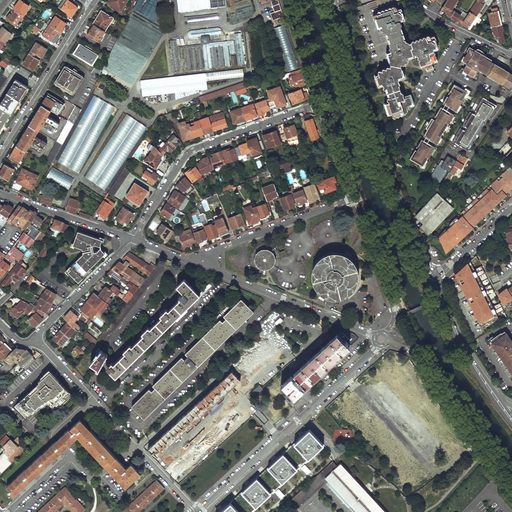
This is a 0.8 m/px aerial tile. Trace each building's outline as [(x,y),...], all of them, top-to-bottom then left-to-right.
[(29,6),(21,0),(20,0),(14,9),(23,16),(26,18),(27,17),(24,15),(27,11),(26,10),(29,6)] [(77,6),(67,0),(63,0),(58,7),(72,16),(76,11),(77,9),(77,8),(77,6)] [(126,0),(109,0),(109,2),(121,9),(126,0)] [(134,0),(128,13),(130,14),(136,0),(134,0)] [(149,17),(158,0),(137,0),(133,8),(149,17)] [(226,6),(225,0),(177,0),(179,12),(226,6)] [(284,17),(278,0),(261,0),(262,2),(267,0),(271,0),(275,12),(271,13),(273,20),(284,17)] [(451,17),(455,11),(452,9),(457,1),(455,0),(447,0),(441,9),(447,13),(446,14),(451,17)] [(482,0),(477,0),(469,11),(476,16),(483,5),(480,4),(482,0)] [(436,38),(434,34),(432,35),(429,34),(428,36),(425,35),(424,37),(421,36),(420,38),(418,38),(417,40),(414,39),(413,41),(409,42),(405,41),(405,39),(403,39),(399,28),(401,27),(400,24),(401,23),(400,22),(399,18),(402,17),(399,11),(397,11),(396,7),(392,6),(391,8),(389,7),(387,9),(385,8),(384,10),(382,9),(381,12),(378,11),(378,13),(373,15),(374,20),(378,19),(379,24),(383,23),(384,27),(383,29),(386,30),(385,32),(389,46),(391,47),(389,49),(391,50),(392,53),(389,54),(392,61),(390,62),(391,64),(390,67),(387,66),(386,69),(383,68),(382,71),(379,70),(378,73),(379,76),(376,77),(379,83),(382,82),(383,86),(382,88),(385,88),(387,97),(387,99),(389,100),(390,104),(387,105),(389,112),(391,112),(392,116),(395,117),(396,114),(399,115),(400,113),(403,114),(403,112),(405,113),(407,108),(411,107),(409,102),(411,102),(409,95),(404,96),(403,94),(404,93),(401,92),(397,80),(399,77),(397,77),(396,71),(402,69),(401,64),(402,63),(401,60),(401,58),(405,59),(405,56),(407,57),(408,54),(407,53),(406,51),(416,48),(418,53),(417,56),(419,57),(418,59),(418,61),(419,61),(420,63),(424,61),(426,65),(432,64),(431,62),(432,60),(432,59),(436,58),(435,57),(436,56),(435,53),(434,53),(435,50),(433,50),(432,47),(435,46),(433,39),(436,38)] [(499,43),(504,42),(501,30),(503,30),(497,8),(491,9),(492,13),(488,13),(494,37),(498,37),(499,43)] [(23,16),(14,9),(12,11),(14,12),(12,15),(10,13),(7,18),(16,25),(20,19),(21,20),(23,16)] [(114,18),(102,10),(98,17),(99,17),(95,24),(105,31),(114,18)] [(460,26),(466,16),(463,14),(462,16),(455,11),(451,17),(454,19),(456,20),(455,22),(460,26)] [(466,28),(467,29),(476,16),(469,11),(466,16),(460,26),(466,28)] [(218,21),(218,13),(187,17),(188,24),(218,21)] [(65,23),(55,17),(49,25),(60,33),(63,29),(62,28),(64,24),(65,23)] [(95,24),(94,24),(87,34),(99,41),(105,31),(95,24)] [(41,29),(34,25),(30,32),(34,34),(36,35),(38,32),(41,29)] [(60,33),(49,25),(45,32),(43,31),(40,34),(51,41),(54,36),(57,38),(60,33)] [(285,25),(273,29),(288,72),(300,68),(285,25)] [(202,43),(179,45),(180,58),(184,58),(184,49),(185,49),(188,70),(192,70),(189,48),(191,48),(194,69),(198,69),(195,48),(198,48),(200,69),(204,69),(201,47),(203,47),(206,68),(212,68),(210,46),(212,46),(214,67),(218,67),(216,45),(218,45),(221,66),(224,66),(222,45),(224,45),(227,66),(231,65),(228,44),(230,44),(232,52),(235,52),(234,39),(210,42),(209,34),(218,33),(220,32),(221,31),(221,29),(220,28),(218,26),(216,26),(191,29),(189,30),(188,31),(188,33),(188,34),(189,35),(191,36),(193,36),(201,35),(202,43)] [(0,30),(0,38),(5,43),(8,39),(9,40),(10,39),(9,38),(12,34),(3,27),(0,30)] [(244,64),(241,32),(234,33),(237,65),(244,64)] [(180,71),(176,39),(171,40),(174,72),(180,71)] [(47,49),(37,42),(31,50),(42,57),(47,49)] [(98,55),(80,43),(73,53),(92,65),(98,55)] [(488,74),(494,63),(490,61),(491,59),(475,49),(474,51),(470,49),(464,60),(468,62),(462,71),(473,77),(478,68),(488,74)] [(42,57),(31,50),(23,63),(33,70),(42,57)] [(11,60),(6,56),(2,60),(8,65),(11,60)] [(17,63),(11,60),(8,65),(6,68),(1,75),(0,76),(0,88),(6,79),(17,63)] [(502,65),(495,61),(494,63),(488,74),(487,75),(497,80),(501,83),(508,73),(503,70),(505,66),(502,65)] [(66,66),(54,84),(56,85),(63,74),(64,72),(67,67),(66,66)] [(102,70),(96,66),(92,73),(98,77),(102,70)] [(72,70),(67,67),(64,72),(66,73),(64,75),(63,74),(56,85),(61,88),(65,91),(72,95),(83,76),(77,72),(72,70)] [(304,77),(301,69),(290,72),(292,76),(296,88),(304,85),(302,78),(304,77)] [(242,70),(205,74),(206,82),(243,78),(242,70)] [(511,74),(508,73),(501,83),(504,85),(503,88),(506,90),(511,79),(511,74)] [(39,78),(34,74),(31,80),(36,83),(39,78)] [(205,74),(141,81),(143,97),(207,90),(206,82),(205,74)] [(73,95),(84,77),(83,76),(72,95),(73,95)] [(27,87),(15,79),(13,83),(7,92),(19,100),(20,99),(22,95),(21,94),(22,91),(24,92),(26,88),(27,87)] [(245,87),(243,82),(199,97),(201,102),(245,87)] [(464,90),(454,84),(442,104),(457,113),(461,106),(459,105),(463,97),(466,99),(470,91),(465,88),(464,90)] [(270,98),(266,99),(270,108),(277,106),(280,104),(281,106),(286,104),(280,86),(267,91),(270,98)] [(302,94),(300,89),(289,93),(292,102),(299,100),(299,101),(307,98),(307,97),(305,92),(302,94)] [(19,100),(7,92),(0,103),(0,105),(11,113),(12,112),(14,108),(13,107),(15,104),(16,105),(19,101),(19,100)] [(64,103),(49,93),(42,104),(51,110),(58,114),(64,103)] [(116,107),(94,95),(57,161),(79,173),(116,107)] [(497,107),(480,96),(472,109),(476,112),(475,115),(470,112),(462,126),(466,128),(465,131),(460,129),(452,141),(468,152),(486,122),(485,122),(487,119),(489,120),(493,112),(497,107)] [(270,108),(266,99),(255,103),(259,115),(264,113),(263,111),(270,109),(270,108)] [(20,102),(19,101),(16,105),(14,108),(12,112),(13,113),(20,102)] [(51,110),(42,104),(37,112),(39,113),(35,119),(33,118),(31,122),(40,128),(42,125),(54,132),(59,123),(48,116),(51,110)] [(257,116),(253,104),(241,108),(245,120),(257,116)] [(11,113),(0,105),(0,130),(1,129),(0,128),(0,126),(1,125),(3,126),(11,113)] [(81,109),(76,106),(68,120),(68,121),(73,124),(81,109)] [(456,116),(440,107),(433,119),(431,118),(429,122),(426,121),(424,125),(426,126),(425,128),(427,129),(423,136),(438,145),(442,138),(440,137),(443,131),(446,132),(449,126),(447,124),(448,122),(451,124),(456,116)] [(245,120),(241,108),(230,111),(234,123),(245,120)] [(227,126),(223,112),(209,117),(213,130),(227,126)] [(0,134),(12,114),(11,113),(3,126),(1,129),(0,130),(0,134)] [(147,128),(127,114),(84,177),(105,190),(147,128)] [(213,130),(209,117),(201,120),(199,120),(203,133),(213,130)] [(319,138),(312,118),(304,121),(311,140),(319,138)] [(325,140),(317,118),(315,119),(319,132),(321,137),(319,138),(320,142),(325,140)] [(199,120),(189,123),(193,137),(203,133),(199,120)] [(73,124),(68,121),(56,141),(62,145),(73,124)] [(193,137),(189,123),(185,125),(184,121),(178,123),(180,131),(182,130),(186,139),(193,137)] [(40,128),(31,122),(29,125),(39,130),(40,128)] [(298,134),(295,124),(284,128),(287,138),(298,134)] [(29,125),(27,128),(37,133),(39,130),(29,125)] [(37,133),(27,128),(25,131),(27,133),(23,139),(21,138),(17,145),(26,151),(30,145),(41,152),(47,143),(35,136),(37,133)] [(280,142),(277,134),(274,135),(273,132),(263,135),(268,147),(280,142)] [(174,134),(168,141),(175,148),(178,144),(175,141),(176,140),(178,138),(174,134)] [(253,138),(247,141),(247,142),(250,151),(252,155),(262,151),(258,142),(255,143),(253,138)] [(436,148),(421,139),(410,159),(420,165),(419,167),(423,170),(429,161),(426,160),(430,154),(432,156),(436,148)] [(62,145),(56,141),(45,162),(51,166),(62,145)] [(175,148),(168,141),(161,148),(165,152),(168,149),(171,152),(175,148)] [(250,151),(247,142),(243,144),(243,145),(240,146),(235,148),(238,156),(250,151)] [(511,148),(511,147),(507,143),(496,157),(498,159),(497,160),(498,161),(499,160),(501,161),(511,148)] [(26,151),(17,145),(9,157),(19,163),(23,156),(26,151)] [(158,162),(159,163),(163,155),(165,152),(161,148),(161,147),(159,150),(156,147),(149,158),(147,157),(144,161),(156,169),(158,165),(157,164),(158,162)] [(238,158),(234,148),(228,151),(227,149),(222,151),(226,162),(238,158)] [(225,163),(221,151),(213,154),(213,156),(210,158),(214,167),(225,163)] [(467,159),(460,154),(449,172),(453,175),(457,168),(460,170),(467,159)] [(213,169),(207,156),(201,159),(203,161),(198,164),(202,173),(213,169)] [(15,169),(5,164),(0,173),(0,174),(8,179),(9,180),(15,169)] [(201,175),(195,167),(192,170),(191,168),(186,172),(192,182),(201,175)] [(271,167),(263,170),(264,172),(259,174),(259,176),(260,177),(261,177),(265,175),(270,173),(274,172),(271,167)] [(38,176),(23,168),(16,181),(21,183),(21,182),(27,186),(27,187),(32,189),(38,176)] [(74,179),(52,168),(47,178),(68,190),(74,179)] [(130,171),(125,168),(108,193),(113,197),(130,171)] [(450,225),(438,236),(446,252),(472,228),(472,227),(511,191),(510,190),(511,188),(511,169),(511,168),(507,172),(505,170),(500,175),(501,177),(497,180),(496,179),(489,185),(491,187),(487,191),(485,188),(480,194),(481,196),(477,200),(475,198),(470,203),(471,205),(467,209),(466,207),(460,213),(461,214),(458,218),(456,216),(452,220),(450,225)] [(158,175),(151,170),(149,174),(151,175),(148,180),(147,179),(146,181),(153,185),(158,175)] [(337,188),(333,176),(320,181),(321,183),(318,184),(322,194),(333,190),(332,189),(337,188)] [(192,185),(185,178),(184,179),(183,178),(181,180),(182,181),(177,185),(183,192),(192,185)] [(15,181),(12,187),(19,191),(22,185),(15,181)] [(149,191),(135,183),(127,196),(140,205),(144,200),(142,198),(143,196),(145,197),(149,191)] [(278,195),(274,183),(262,188),(267,201),(273,199),(272,197),(278,195)] [(318,196),(313,184),(304,187),(307,198),(313,196),(314,198),(318,196)] [(441,187),(438,185),(425,200),(428,203),(416,216),(423,224),(420,227),(423,230),(428,235),(453,208),(449,204),(451,200),(448,197),(447,198),(439,190),(441,187)] [(292,188),(290,189),(291,192),(292,194),(293,193),(297,205),(306,201),(302,190),(294,193),(292,188)] [(185,199),(186,197),(175,190),(169,200),(168,201),(179,208),(181,204),(182,205),(186,199),(185,199)] [(218,195),(217,193),(213,194),(206,198),(211,210),(211,211),(217,208),(214,203),(220,200),(218,195)] [(294,205),(290,194),(280,197),(285,209),(289,208),(289,207),(294,205)] [(43,196),(40,202),(50,205),(52,199),(43,196)] [(115,204),(105,197),(103,200),(105,201),(98,212),(106,217),(115,204)] [(71,198),(66,210),(76,214),(81,202),(71,198)] [(211,210),(206,198),(203,199),(195,207),(199,215),(211,210)] [(8,206),(5,204),(0,211),(7,216),(13,208),(9,205),(8,206)] [(175,209),(167,204),(162,212),(161,213),(171,220),(174,215),(172,214),(175,209)] [(257,207),(262,220),(265,219),(264,216),(269,214),(266,204),(257,207)] [(27,208),(19,205),(7,221),(11,222),(12,221),(15,224),(16,223),(19,226),(19,225),(22,227),(26,229),(27,227),(37,215),(39,213),(30,210),(28,213),(25,211),(27,208)] [(261,219),(256,207),(252,209),(251,206),(243,209),(249,224),(261,219)] [(134,214),(123,207),(116,219),(121,222),(122,220),(124,221),(128,223),(134,214)] [(228,218),(232,229),(239,227),(240,228),(245,226),(240,214),(228,218)] [(44,220),(37,215),(27,227),(31,230),(27,234),(24,232),(18,239),(29,247),(33,243),(34,240),(41,231),(37,229),(44,220)] [(223,217),(215,221),(220,234),(228,231),(223,217)] [(64,222),(59,220),(58,221),(55,220),(53,226),(57,227),(57,228),(64,231),(69,225),(64,223),(64,222)] [(154,230),(158,224),(154,221),(149,227),(154,230)] [(219,235),(214,223),(205,226),(210,239),(219,235)] [(161,237),(168,242),(174,232),(162,224),(157,231),(161,234),(162,235),(161,237)] [(203,229),(203,227),(200,228),(201,230),(194,233),(197,243),(202,241),(201,240),(206,238),(206,237),(203,229)] [(194,242),(190,229),(180,232),(181,235),(174,237),(177,244),(179,244),(180,247),(183,246),(184,247),(189,246),(188,244),(191,243),(194,242)] [(99,238),(78,230),(73,243),(72,245),(74,245),(82,249),(83,254),(68,268),(70,270),(68,272),(70,274),(78,283),(88,273),(86,271),(90,267),(103,255),(104,257),(107,254),(106,253),(105,251),(104,252),(102,250),(101,248),(101,246),(101,244),(101,242),(102,241),(103,242),(104,238),(100,237),(99,238)] [(45,234),(41,231),(34,240),(37,243),(38,243),(45,234)] [(13,246),(8,253),(15,259),(19,261),(24,254),(13,246)] [(40,254),(44,257),(49,251),(45,248),(40,254)] [(270,250),(268,249),(266,249),(264,248),(262,249),(260,249),(258,250),(257,251),(255,253),(254,255),(253,257),(253,259),(253,261),(253,263),(254,265),(255,267),(256,268),(258,269),(260,270),(262,271),(264,271),(266,271),(268,270),(270,270),(272,268),(273,267),(274,265),(275,263),(276,261),(276,259),(275,257),(274,255),(273,253),(272,252),(270,250)] [(28,250),(24,256),(28,259),(32,253),(28,250)] [(335,251),(332,251),(329,252),(326,253),(323,254),(321,256),(319,258),(317,260),(315,263),(313,265),(312,268),(312,271),(312,274),(312,277),(312,280),(313,283),(315,286),(316,288),(318,290),(320,292),(323,294),(326,296),(329,297),(331,297),(334,297),(338,297),(341,297),(343,296),(346,294),(349,293),(351,291),(353,289),(355,286),(356,283),(357,281),(358,278),(358,275),(358,272),(357,269),(356,266),(355,263),(353,260),(351,258),(349,256),(347,254),(344,253),(341,252),(338,251),(335,251)] [(15,259),(8,253),(6,256),(5,256),(12,262),(15,259)] [(141,278),(132,272),(126,280),(138,288),(155,268),(150,264),(148,267),(128,253),(123,259),(146,274),(145,276),(143,275),(141,278)] [(470,261),(471,264),(478,261),(475,255),(473,258),(470,261)] [(10,265),(3,259),(0,263),(0,273),(3,276),(10,265)] [(20,261),(3,283),(6,286),(11,279),(14,282),(18,277),(14,275),(15,273),(19,276),(22,277),(26,271),(24,270),(20,267),(23,263),(20,261)] [(482,328),(498,319),(496,314),(492,306),(487,295),(483,288),(477,277),(474,269),(471,264),(470,261),(457,273),(455,275),(482,328)] [(127,303),(98,339),(104,343),(164,266),(159,262),(155,268),(138,288),(132,295),(127,303)] [(126,268),(122,265),(118,263),(111,270),(126,280),(132,272),(126,268)] [(474,269),(477,277),(485,273),(481,266),(474,269)] [(111,270),(107,273),(126,286),(127,286),(131,288),(128,292),(132,295),(138,288),(126,280),(111,270)] [(112,363),(106,368),(111,373),(116,378),(200,295),(184,278),(176,287),(182,293),(178,298),(179,299),(168,311),(166,309),(159,316),(161,318),(150,329),(148,327),(141,334),(143,335),(132,346),(130,345),(123,351),(125,353),(114,365),(112,363)] [(483,288),(487,295),(494,292),(490,284),(483,288)] [(110,287),(109,289),(112,292),(114,293),(127,303),(132,295),(128,292),(124,298),(121,296),(122,295),(118,292),(119,290),(112,285),(110,288),(110,287)] [(112,292),(109,289),(106,287),(98,297),(103,301),(108,304),(111,300),(109,299),(108,298),(112,292)] [(511,287),(507,291),(506,289),(498,295),(506,311),(511,307),(511,287)] [(57,294),(47,288),(44,293),(43,293),(41,297),(51,303),(57,294)] [(93,293),(86,302),(96,310),(103,301),(98,297),(93,293)] [(51,303),(41,297),(39,300),(40,301),(36,307),(38,309),(45,313),(51,303)] [(241,299),(226,313),(233,320),(236,317),(242,312),(248,306),(241,299)] [(30,306),(22,302),(17,307),(14,310),(11,313),(15,316),(17,318),(25,311),(28,314),(31,310),(33,311),(35,308),(30,305),(30,306)] [(86,302),(81,309),(92,318),(97,311),(96,310),(86,302)] [(492,306),(496,314),(503,311),(499,303),(492,306)] [(248,306),(242,312),(247,317),(253,311),(248,306)] [(45,313),(38,309),(28,319),(28,318),(25,321),(27,323),(30,321),(35,326),(43,319),(41,318),(45,313)] [(70,310),(63,318),(67,322),(76,330),(80,333),(82,330),(74,322),(78,317),(70,310)] [(242,312),(236,317),(242,323),(247,317),(242,312)] [(219,319),(205,334),(218,347),(242,323),(236,317),(233,320),(226,313),(223,316),(225,318),(222,322),(219,319)] [(82,316),(79,319),(84,323),(89,326),(92,323),(82,316)] [(67,322),(60,330),(68,338),(69,338),(76,330),(67,322)] [(337,335),(282,385),(294,398),(299,393),(306,386),(358,339),(354,335),(337,327),(333,331),(337,335)] [(60,330),(53,339),(61,346),(68,338),(60,330)] [(511,339),(511,341),(504,331),(502,332),(501,331),(491,339),(493,343),(492,344),(501,358),(511,373),(511,339)] [(96,341),(86,332),(83,336),(93,345),(96,341)] [(218,347),(205,334),(196,342),(209,355),(218,347)] [(148,389),(131,406),(144,419),(209,355),(196,342),(185,353),(187,356),(183,359),(181,357),(152,386),(154,388),(151,392),(148,389)] [(0,345),(0,359),(1,361),(3,359),(11,352),(3,343),(0,345)] [(261,345),(226,377),(235,385),(241,380),(268,354),(264,351),(265,350),(261,345)] [(20,349),(18,351),(15,348),(11,352),(3,359),(9,365),(14,361),(17,364),(23,358),(20,355),(25,350),(24,349),(22,349),(20,349)] [(20,355),(23,358),(29,352),(26,349),(25,350),(20,355)] [(101,350),(90,363),(97,369),(100,365),(101,366),(108,355),(101,350)] [(462,437),(391,359),(379,370),(450,448),(462,437)] [(106,368),(103,372),(107,377),(111,373),(106,368)] [(40,383),(15,405),(26,416),(30,413),(32,415),(41,407),(42,408),(47,402),(53,408),(55,406),(56,407),(58,404),(59,405),(71,395),(60,382),(50,370),(41,378),(42,379),(39,382),(40,383)] [(224,379),(222,381),(230,390),(233,387),(235,385),(226,377),(224,379)] [(222,381),(147,449),(152,454),(153,453),(157,457),(227,393),(230,390),(222,381)] [(263,390),(258,386),(253,391),(248,395),(253,400),(263,390)] [(418,472),(351,399),(337,412),(346,422),(351,418),(408,480),(418,472)] [(177,461),(166,472),(174,480),(186,469),(191,464),(197,459),(203,453),(210,446),(219,439),(227,431),(236,423),(240,419),(242,418),(238,414),(239,414),(237,411),(236,412),(233,409),(177,461)] [(72,433),(69,429),(68,429),(56,440),(6,486),(10,490),(8,491),(13,496),(65,449),(78,437),(106,468),(125,488),(140,475),(131,464),(126,469),(117,459),(80,419),(70,428),(73,432),(72,433)] [(247,438),(254,432),(247,425),(241,430),(247,438)] [(250,511),(323,445),(309,429),(219,511),(250,511)] [(232,438),(241,447),(247,441),(237,432),(232,438)] [(6,435),(0,441),(0,442),(3,446),(10,439),(6,435)] [(4,452),(0,455),(0,474),(12,463),(11,461),(7,458),(24,442),(25,441),(22,439),(21,440),(17,437),(15,439),(13,442),(10,439),(3,446),(6,448),(3,451),(4,452)] [(24,442),(7,458),(11,461),(25,447),(24,446),(27,443),(25,441),(24,442)] [(356,511),(385,511),(368,493),(341,463),(337,467),(335,469),(330,463),(320,473),(326,480),(356,511)] [(320,473),(291,499),(298,506),(326,480),(320,473)] [(138,511),(144,507),(150,501),(157,495),(162,490),(163,489),(156,481),(121,511),(138,511)] [(65,487),(36,511),(54,511),(58,508),(63,504),(67,508),(70,511),(81,511),(85,509),(65,487)]
